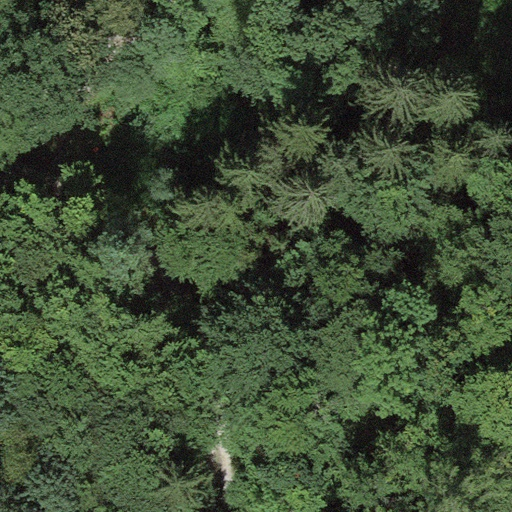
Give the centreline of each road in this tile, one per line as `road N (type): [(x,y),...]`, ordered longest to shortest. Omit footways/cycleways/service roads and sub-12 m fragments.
road 1 (track): [(207,511),(198,399),(147,267),(80,202),(0,177)]
road 2 (track): [(165,0),(141,33),(0,140)]
